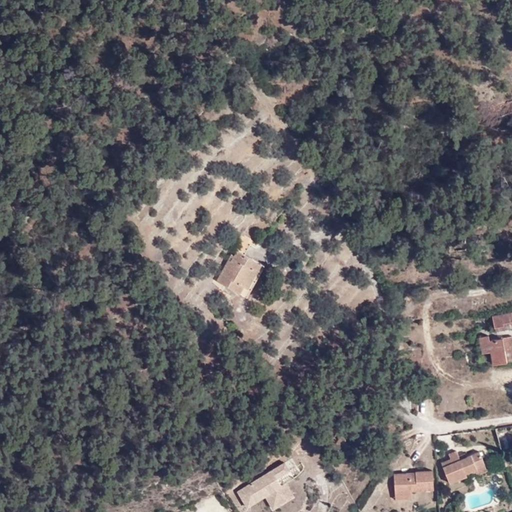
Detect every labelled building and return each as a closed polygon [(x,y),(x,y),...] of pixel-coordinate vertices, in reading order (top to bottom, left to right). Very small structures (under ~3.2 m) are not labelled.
[(170,108),(156,118),(160,125),(175,115),(170,108)] [(232,254),(220,276),(250,294),(268,262),(250,250),(256,241),(247,236),(235,255),(232,254)] [(213,280),(207,288),(216,295),(223,286),(213,280)] [(511,309),(493,312),(495,324),(504,323),(504,320),(511,318),(511,309)] [(495,324),(498,336),(504,335),(503,328),(511,326),(511,318),(504,320),(504,323),(495,324)] [(511,357),(511,333),(504,335),(498,336),(490,337),(490,333),(481,334),(484,350),(492,348),(494,361),(511,357)] [(337,427),(326,444),(336,451),(347,434),(337,427)] [(443,460),(451,480),(465,474),(479,468),(480,470),(488,467),(480,449),(461,456),(458,448),(450,451),(452,456),(443,460)] [(286,459),(239,489),(249,504),(266,493),(274,505),(295,492),(287,480),(282,483),(277,476),(291,467),(286,459)] [(385,491),(401,490),(401,486),(422,486),(421,470),(405,470),(405,472),(385,472),(385,491)]
